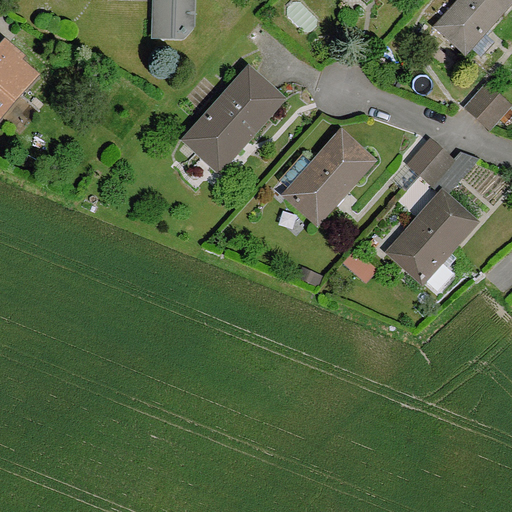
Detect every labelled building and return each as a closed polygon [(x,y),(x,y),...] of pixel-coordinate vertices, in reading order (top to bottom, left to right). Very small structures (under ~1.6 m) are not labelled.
[(132,0),(155,0),(154,43),(189,43),(202,27),(201,0),(132,0)] [(471,59),(511,11),(511,0),(467,0),(439,31),(471,59)] [(0,58),(0,127),(43,78),(9,48),(0,58)] [(225,179),(289,102),(250,70),(186,146),(225,179)] [(511,106),(487,84),(465,109),(492,132),(511,109),(511,106)] [(314,227),(372,162),(339,136),(283,199),(314,227)] [(431,139),(407,166),(433,188),(457,161),(431,139)] [(418,283),(474,219),(443,192),(387,256),(418,283)]
